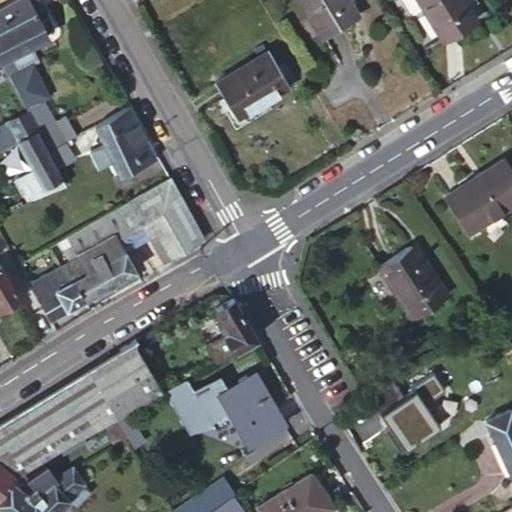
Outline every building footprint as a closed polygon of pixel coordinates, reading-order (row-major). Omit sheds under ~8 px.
[(33,10),(26,0),(7,0),(0,4),(0,65),(23,109),(40,98),(43,97),(23,64),(13,70),(4,55),(24,44),(45,33),(33,10)] [(40,6),(36,0),(26,0),(33,10),(40,6)] [(345,1),(344,0),(300,0),(322,35),(354,17),(345,1)] [(398,0),(409,17),(422,9),(440,40),(475,18),(463,0),(398,0)] [(33,59),(24,44),(4,55),(13,70),(23,64),(33,59)] [(265,50),(214,80),(236,116),(286,86),(265,50)] [(63,140),(74,135),(61,113),(52,118),(40,98),(23,109),(45,150),(63,140)] [(153,158),(126,106),(92,124),(99,136),(116,171),(119,175),(153,158)] [(4,120),(0,122),(0,142),(12,136),(30,167),(14,177),(27,200),(63,182),(59,177),(55,167),(45,150),(23,109),(7,117),(4,120)] [(116,171),(99,136),(85,143),(103,178),(116,171)] [(63,140),(45,150),(55,167),(72,158),(63,140)] [(511,202),(511,176),(501,159),(444,195),(465,231),(511,202)] [(168,175),(165,177),(134,195),(140,206),(149,221),(154,231),(169,256),(202,237),(168,175)] [(140,206),(134,195),(64,235),(74,252),(99,238),(113,230),(118,239),(141,226),(146,235),(154,231),(149,221),(140,206)] [(118,239),(123,248),(136,241),(146,235),(141,226),(118,239)] [(75,256),(96,291),(111,282),(114,288),(138,275),(135,269),(123,248),(118,239),(113,230),(99,238),(74,252),(75,256)] [(160,261),(169,256),(154,231),(146,235),(160,261)] [(421,271),(405,248),(378,267),(410,316),(443,294),(428,268),(421,271)] [(75,256),(26,282),(46,318),(96,291),(75,256)] [(0,304),(17,294),(5,272),(0,265),(0,304)] [(211,362),(254,337),(230,296),(213,307),(222,324),(226,330),(220,334),(201,344),(211,362)] [(226,330),(222,324),(216,327),(220,334),(226,330)] [(132,351),(133,340),(125,345),(119,348),(114,359),(91,374),(88,383),(57,403),(45,401),(13,420),(9,435),(0,440),(0,463),(13,474),(19,471),(45,456),(60,448),(80,436),(113,418),(123,412),(160,391),(155,382),(136,349),(132,351)] [(391,377),(366,393),(378,410),(382,407),(391,420),(383,426),(399,449),(438,422),(423,400),(443,387),(430,368),(409,383),(411,385),(401,392),(391,377)] [(251,369),(244,373),(245,375),(236,380),(238,384),(221,393),(220,394),(232,415),(247,442),(280,423),(258,384),(259,383),(251,369)] [(155,382),(160,391),(165,388),(178,381),(173,372),(155,382)] [(178,381),(165,388),(188,428),(210,421),(212,426),(224,420),(223,418),(232,415),(220,394),(221,393),(215,381),(205,387),(204,386),(193,392),(194,393),(191,395),(182,379),(178,381)] [(511,416),(510,413),(509,409),(484,420),(490,433),(510,477),(511,480),(511,416)] [(137,434),(123,412),(113,418),(127,440),(137,434)] [(510,477),(490,433),(485,435),(506,479),(510,477)] [(84,444),(80,436),(60,448),(63,455),(84,444)] [(60,448),(45,456),(50,464),(63,455),(60,448)] [(0,489),(13,474),(0,463),(0,489)] [(0,510),(2,511),(51,511),(65,498),(81,483),(70,466),(52,479),(41,465),(24,476),(19,471),(13,474),(0,489),(0,510)] [(318,511),(329,505),(308,472),(256,506),(259,511),(318,511)] [(171,509),(172,511),(198,511),(232,490),(221,474),(171,509)] [(81,483),(65,498),(73,506),(89,491),(81,483)] [(242,511),(231,495),(206,511),(242,511)]
